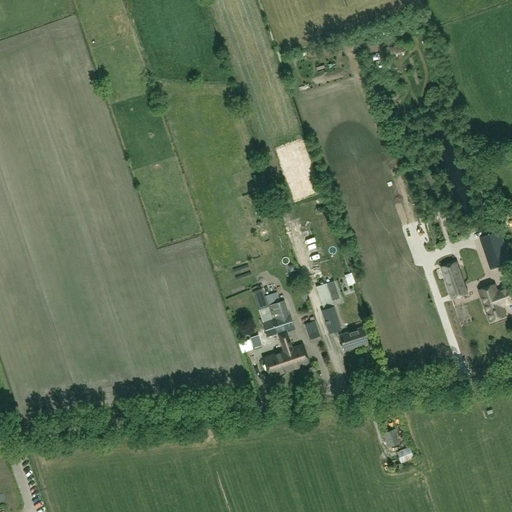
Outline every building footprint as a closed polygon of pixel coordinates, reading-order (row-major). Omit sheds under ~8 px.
[(400,202),(394,204),(397,212),(403,210),(400,202)] [(492,269),(510,263),(499,232),(481,238),(492,269)] [(457,262),(442,267),(452,299),(468,294),(457,262)] [(319,270),(312,271),(313,282),(321,281),(319,270)] [(506,316),(501,302),(511,298),(511,296),(509,287),(497,292),(495,285),(490,287),(493,293),(482,297),(491,322),(506,316)] [(294,329),(289,315),(284,301),(268,306),(272,320),(277,335),(278,335),(287,332),(294,329)] [(328,335),(342,330),(334,307),(321,311),(328,335)] [(277,335),(272,320),(262,324),(267,338),(277,335)] [(303,325),(307,335),(318,331),(315,321),(303,325)] [(362,328),(339,336),(344,352),(367,344),(362,328)] [(290,371),(308,365),(303,346),(293,350),(287,332),(278,335),(283,353),(290,371)] [(290,371),(283,353),(264,359),(270,377),(290,371)] [(382,434),(387,448),(399,445),(394,431),(382,434)] [(396,452),(400,463),(412,459),(409,448),(396,452)]
